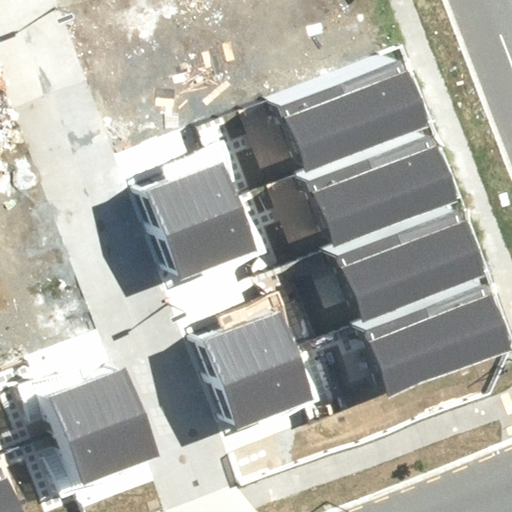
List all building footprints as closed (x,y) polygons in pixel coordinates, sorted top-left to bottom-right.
[(277,115),(298,170),(423,123),(402,69),(277,115)] [(310,189),(331,244),(456,198),(435,143),(310,189)] [(142,197),(157,238),(238,208),(223,167),(142,197)] [(157,238),(173,279),(253,249),(238,208),(157,238)] [(339,261),(359,316),(484,269),(464,215),(339,261)] [(362,341),(382,396),(508,350),(487,295),(362,341)] [(202,340),(217,380),(297,350),(282,310),(202,340)] [(217,380),(232,422),(313,391),(297,350),(217,380)] [(43,406),(58,446),(138,416),(123,376),(43,406)] [(58,446),(74,488),(154,457),(138,416),(58,446)] [(0,481),(0,511),(15,511),(3,480),(0,481)]
